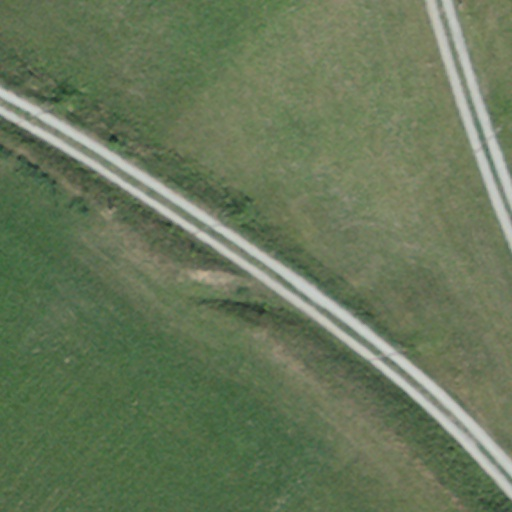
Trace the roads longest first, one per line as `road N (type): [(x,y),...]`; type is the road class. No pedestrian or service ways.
road 1 (track): [(511,484),(451,419),(321,315),(131,183),(0,110)]
road 2 (track): [(511,223),(441,0)]
